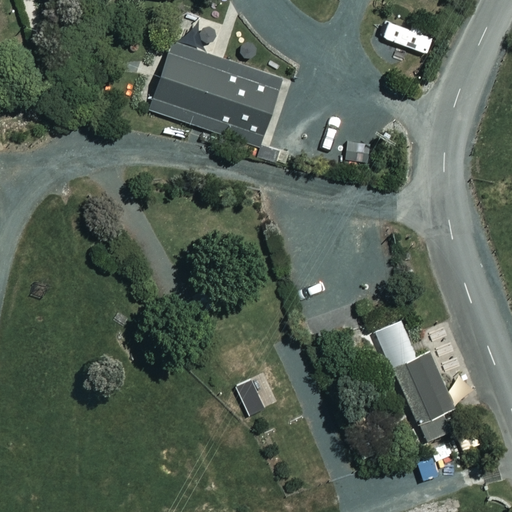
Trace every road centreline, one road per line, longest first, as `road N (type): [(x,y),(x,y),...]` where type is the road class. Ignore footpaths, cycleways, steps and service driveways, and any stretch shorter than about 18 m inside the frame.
road 1 (unclassified): [(497,0),(450,127),(443,204),(511,412)]
road 2 (track): [(511,464),(380,511)]
